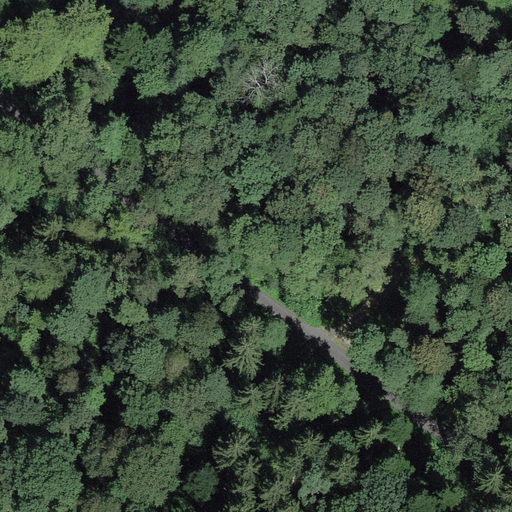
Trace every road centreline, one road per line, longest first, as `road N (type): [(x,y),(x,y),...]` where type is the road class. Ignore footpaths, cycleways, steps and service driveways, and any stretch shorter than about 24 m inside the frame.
road 1 (unclassified): [(0,105),(511,491)]
road 2 (track): [(327,351),(511,166)]
